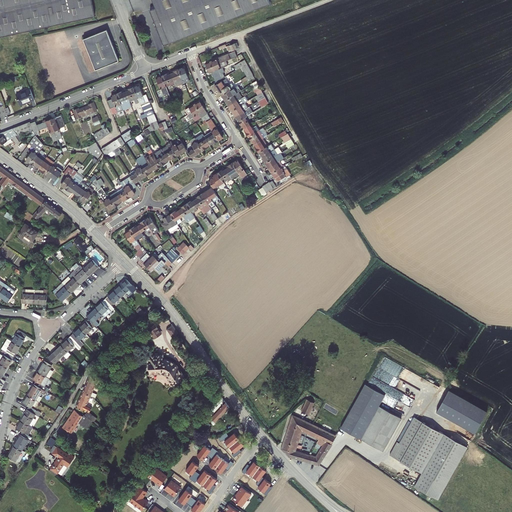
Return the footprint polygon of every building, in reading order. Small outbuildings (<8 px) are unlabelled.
[(0,0),(0,38),(96,17),(92,0),(0,0)] [(152,0),(156,10),(150,12),(164,47),(271,4),(269,0),(152,0)] [(108,32),(85,41),(97,72),(120,62),(108,32)] [(205,62),(207,67),(225,60),(236,55),(234,51),(205,62)] [(227,64),(225,60),(207,67),(209,72),(227,64)] [(252,73),(247,62),(242,66),(247,75),(252,73)] [(183,66),(179,68),(183,80),(184,83),(184,82),(189,80),(183,66)] [(183,80),(179,68),(174,70),(174,72),(172,73),(171,73),(174,82),(175,84),(183,80)] [(161,75),(166,86),(174,82),(171,73),(169,74),(167,75),(166,73),(161,75)] [(165,100),(171,98),(166,86),(161,75),(156,77),(161,88),(160,88),(165,100)] [(226,77),(221,80),(225,86),(230,83),(226,77)] [(215,84),(222,95),(234,87),(232,82),(230,83),(225,86),(221,80),(215,84)] [(139,85),(134,87),(137,94),(138,97),(140,102),(142,108),(145,113),(146,113),(153,110),(149,101),(146,102),(139,85)] [(137,94),(134,87),(129,88),(130,90),(127,91),(126,91),(130,101),(134,100),(136,104),(140,102),(138,97),(137,94)] [(222,95),(225,100),(236,92),(238,91),(234,87),(222,95)] [(20,105),(35,100),(30,89),(16,94),(20,105)] [(122,93),(121,92),(116,94),(120,101),(121,104),(122,107),(123,110),(132,106),(130,101),(126,91),(124,92),(122,93)] [(259,99),(265,96),(262,91),(256,95),(259,99)] [(225,100),(228,105),(240,98),(236,92),(225,100)] [(121,104),(120,101),(116,94),(112,95),(113,98),(107,101),(113,114),(123,110),(122,107),(121,104)] [(265,96),(259,99),(263,105),(269,101),(266,95),(265,96)] [(228,105),(232,110),(246,101),(242,96),(240,98),(228,105)] [(202,105),(199,101),(185,110),(188,114),(189,113),(202,105)] [(246,101),(232,110),(235,115),(249,106),(246,101)] [(89,106),(84,108),(87,115),(96,111),(93,103),(89,105),(89,106)] [(208,114),(202,105),(189,113),(188,114),(191,118),(194,117),(196,121),(201,118),(208,114)] [(235,115),(238,120),(248,114),(250,112),(249,110),(251,108),(249,106),(235,115)] [(77,119),(87,115),(84,108),(79,110),(78,109),(74,111),(77,119)] [(145,113),(142,108),(138,110),(141,119),(147,116),(146,113),(145,113)] [(216,128),(214,124),(208,114),(201,118),(203,121),(205,120),(212,131),(214,134),(219,140),(223,137),(217,128),(216,128)] [(251,118),(248,114),(238,120),(241,124),(242,123),(244,126),(245,127),(250,124),(250,123),(248,120),(251,118)] [(51,119),(59,139),(62,138),(60,132),(59,132),(57,129),(65,126),(61,115),(51,119)] [(101,123),(98,116),(92,119),(95,125),(101,123)] [(59,139),(51,119),(37,125),(35,121),(31,123),(33,129),(35,135),(40,134),(39,130),(48,127),(54,141),(59,139)] [(246,131),(248,136),(258,130),(255,124),(252,126),(250,123),(250,124),(245,127),(245,128),(247,131),(246,131)] [(22,133),(19,126),(13,128),(0,133),(0,145),(4,143),(11,139),(13,138),(17,144),(20,142),(16,136),(18,134),(22,133)] [(134,137),(131,129),(121,135),(126,142),(134,137)] [(264,136),(260,129),(258,130),(248,136),(251,140),(253,139),(254,141),(255,143),(263,137),(264,136)] [(212,131),(204,136),(206,139),(210,144),(211,143),(214,142),(214,143),(219,140),(214,134),(212,131)] [(282,135),(286,141),(291,138),(288,132),(282,135)] [(44,145),(35,135),(35,136),(30,143),(36,147),(26,160),(31,163),(36,155),(44,145)] [(268,145),(263,137),(255,143),(256,144),(257,146),(256,147),(259,151),(268,145)] [(203,151),(198,144),(197,141),(195,138),(190,141),(195,148),(188,152),(191,157),(193,157),(203,151)] [(210,144),(206,139),(204,141),(202,138),(197,141),(198,144),(203,151),(207,148),(206,146),(209,145),(210,144)] [(286,141),(289,147),(294,144),(291,138),(286,141)] [(187,150),(182,142),(177,146),(176,143),(173,145),(172,142),(169,143),(170,145),(171,146),(173,149),(177,156),(187,150)] [(259,151),(262,156),(275,148),(272,143),(268,145),(259,151)] [(177,156),(173,149),(171,146),(170,145),(167,147),(162,150),(165,154),(169,160),(170,159),(172,157),(173,159),(177,156)] [(262,156),(265,161),(276,154),(281,152),(278,146),(275,148),(262,156)] [(122,152),(119,147),(118,147),(115,149),(113,150),(116,154),(116,155),(122,152)] [(102,152),(100,148),(94,152),(93,151),(92,151),(91,152),(98,158),(102,152)] [(167,160),(169,160),(165,154),(162,150),(162,149),(154,154),(155,156),(162,166),(166,163),(165,162),(167,160)] [(153,170),(154,169),(157,167),(157,169),(162,166),(155,156),(154,154),(151,150),(148,152),(151,155),(146,159),(153,170)] [(46,158),(41,154),(39,157),(36,155),(31,163),(35,166),(36,164),(38,166),(40,167),(44,161),(46,158)] [(276,154),(265,161),(269,166),(280,159),(276,154)] [(54,163),(46,158),(44,161),(40,167),(41,168),(43,170),(42,171),(46,174),(52,166),(53,165),(54,163)] [(153,170),(146,159),(145,158),(138,163),(140,166),(146,176),(150,173),(149,172),(152,170),(153,170)] [(237,159),(233,162),(240,173),(242,176),(246,173),(237,159)] [(269,166),(272,171),(283,164),(280,159),(269,166)] [(59,165),(55,162),(54,163),(53,165),(52,166),(46,174),(50,177),(51,177),(56,181),(63,171),(58,167),(59,165)] [(226,168),(232,178),(240,173),(233,162),(229,164),(230,166),(227,167),(226,168)] [(283,164),(272,171),(276,178),(278,180),(279,179),(290,172),(285,163),(283,164)] [(0,174),(4,177),(0,182),(0,183),(4,187),(8,181),(12,183),(16,178),(0,166),(0,174)] [(146,176),(140,166),(135,169),(137,172),(130,176),(131,176),(135,183),(146,176)] [(76,174),(77,172),(73,169),(73,170),(68,167),(64,173),(68,176),(61,185),(66,188),(70,182),(72,179),(74,177),(76,174)] [(222,169),(218,172),(224,181),(229,178),(229,179),(232,178),(226,168),(225,169),(222,170),(222,169)] [(218,172),(213,174),(214,176),(209,179),(215,187),(219,184),(224,181),(218,172)] [(84,179),(76,174),(74,177),(82,182),(84,179)] [(126,190),(131,197),(135,194),(132,189),(137,186),(135,183),(131,176),(121,182),(122,184),(124,187),(126,190)] [(82,182),(74,177),(72,179),(70,182),(66,188),(69,191),(70,189),(73,191),(74,192),(79,186),(82,182)] [(46,200),(16,178),(12,183),(33,199),(42,205),(42,206),(46,200)] [(89,187),(82,182),(79,186),(74,192),(75,193),(78,195),(77,196),(81,199),(86,191),(87,190),(89,187)] [(94,190),(89,187),(87,190),(86,191),(81,199),(85,202),(94,190)] [(102,187),(98,190),(110,210),(115,207),(110,200),(109,197),(107,194),(102,187)] [(125,198),(126,200),(131,197),(126,190),(124,187),(117,192),(118,195),(122,201),(123,200),(125,198)] [(206,190),(202,193),(209,203),(211,205),(215,202),(206,190)] [(109,197),(107,194),(109,197),(110,200),(115,207),(119,204),(118,203),(121,201),(122,201),(118,195),(117,192),(116,192),(109,197)] [(196,198),(195,199),(199,204),(202,208),(205,212),(208,210),(215,220),(219,217),(214,210),(212,207),(211,205),(209,203),(202,193),(198,195),(199,197),(196,198)] [(192,201),(191,200),(187,203),(193,212),(198,209),(196,206),(199,204),(195,199),(194,200),(192,201)] [(62,213),(46,200),(42,206),(42,205),(33,215),(38,219),(47,209),(58,218),(62,213)] [(181,209),(180,209),(183,215),(185,218),(189,215),(191,218),(195,215),(193,212),(187,203),(182,206),(183,207),(181,209)] [(181,216),(183,215),(180,209),(179,210),(176,212),(175,210),(171,213),(178,223),(183,219),(181,216)] [(5,216),(13,221),(16,217),(7,212),(5,216)] [(169,229),(178,223),(171,213),(164,218),(166,221),(167,223),(166,224),(169,229)] [(157,234),(159,233),(161,232),(150,216),(146,219),(153,228),(157,234)] [(201,224),(197,218),(193,220),(197,227),(199,226),(202,232),(205,230),(201,224)] [(139,225),(143,231),(146,229),(147,232),(153,228),(146,219),(142,222),(143,223),(140,225),(139,225)] [(39,232),(26,224),(18,235),(23,238),(25,235),(33,241),(39,232)] [(135,226),(131,229),(136,237),(139,235),(138,234),(143,231),(139,225),(138,226),(136,227),(135,226)] [(185,225),(181,227),(185,234),(190,231),(185,225)] [(136,237),(131,229),(126,232),(134,243),(136,242),(141,249),(136,253),(139,255),(144,251),(144,250),(142,248),(142,247),(136,237)] [(85,244),(83,242),(80,237),(77,239),(76,238),(73,239),(82,253),(84,252),(86,254),(94,249),(91,245),(87,248),(85,244)] [(184,241),(181,245),(186,249),(190,246),(184,241)] [(176,246),(167,255),(170,258),(174,262),(181,255),(176,250),(177,248),(176,246)] [(142,258),(149,266),(160,255),(156,251),(152,256),(150,253),(148,252),(147,253),(142,258)] [(160,255),(149,266),(153,269),(156,266),(159,269),(167,261),(170,265),(174,262),(170,258),(167,255),(164,253),(161,256),(160,255)] [(99,266),(93,260),(83,268),(90,275),(99,266)] [(90,275),(83,268),(81,265),(71,274),(81,284),(90,275)] [(81,284),(71,274),(69,276),(62,282),(62,283),(71,292),(81,284)] [(120,283),(113,289),(120,296),(126,290),(130,293),(135,288),(126,278),(120,283)] [(71,292),(62,283),(53,292),(62,301),(71,292)] [(15,291),(5,284),(0,290),(0,296),(8,302),(13,294),(15,291)] [(34,294),(35,290),(22,289),(21,303),(34,303),(34,294)] [(120,296),(113,289),(104,297),(111,304),(120,296)] [(47,304),(47,291),(44,290),(44,294),(34,294),(34,303),(47,304)] [(111,304),(104,297),(95,306),(102,313),(111,304)] [(89,316),(95,323),(98,321),(96,318),(102,313),(95,306),(89,311),(86,314),(89,316)] [(95,323),(89,316),(79,325),(86,332),(95,323)] [(86,332),(79,325),(70,334),(77,341),(86,332)] [(156,325),(149,329),(150,330),(154,336),(155,337),(161,333),(156,325)] [(180,335),(174,326),(169,330),(175,338),(180,335)] [(17,330),(11,340),(19,345),(25,335),(17,330)] [(77,341),(70,334),(61,342),(68,349),(74,343),(77,347),(80,344),(77,341)] [(0,349),(4,351),(13,356),(19,345),(11,340),(7,338),(6,339),(5,338),(4,340),(5,341),(0,349)] [(68,349),(61,342),(46,357),(54,362),(64,353),(67,356),(71,353),(68,349)] [(0,362),(7,367),(13,356),(4,351),(2,355),(0,353),(0,362)] [(155,356),(150,356),(151,365),(149,365),(150,369),(151,369),(152,375),(164,374),(167,376),(174,385),(185,377),(180,369),(177,366),(174,364),(170,362),(167,360),(164,359),(164,355),(161,355),(161,353),(155,353),(155,356)] [(44,361),(38,371),(46,376),(49,378),(53,371),(50,369),(52,365),(44,361)] [(36,381),(34,383),(45,390),(47,387),(44,386),(49,378),(46,376),(38,371),(33,379),(36,381)] [(101,384),(102,383),(96,374),(93,376),(92,374),(84,394),(91,397),(97,383),(101,384)] [(34,383),(28,394),(36,399),(39,395),(41,396),(43,392),(44,393),(45,390),(34,383)] [(340,427),(384,452),(402,418),(378,404),(384,393),(364,383),(340,427)] [(450,389),(437,410),(474,433),(487,412),(450,389)] [(275,402),(279,398),(274,393),(270,396),(275,402)] [(36,399),(28,394),(24,401),(30,405),(28,409),(36,414),(38,410),(32,406),(36,399)] [(84,394),(78,407),(85,411),(85,410),(91,412),(93,407),(87,405),(91,397),(84,394)] [(216,414),(227,402),(224,398),(220,402),(197,426),(201,429),(216,414)] [(309,418),(313,410),(316,406),(309,401),(302,413),(309,418)] [(216,414),(221,419),(231,408),(227,402),(216,414)] [(117,403),(107,414),(110,417),(119,406),(117,403)] [(28,409),(21,419),(30,424),(33,426),(39,416),(36,414),(28,409)] [(83,416),(76,411),(63,428),(69,433),(70,434),(83,416)] [(90,413),(87,417),(94,423),(97,419),(90,413)] [(201,429),(202,430),(213,419),(216,423),(221,419),(216,414),(201,429)] [(397,442),(390,455),(422,473),(415,486),(439,499),(468,446),(414,417),(400,443),(397,442)] [(29,438),(31,435),(29,434),(34,427),(33,426),(30,424),(21,419),(17,427),(23,430),(21,433),(29,438)] [(336,439),(324,434),(318,431),(312,428),(293,419),(282,452),(290,460),(319,468),(332,448),(331,447),(336,439)] [(315,422),(312,428),(318,431),(321,424),(315,422)] [(326,430),(324,434),(336,439),(338,435),(326,430)] [(21,433),(14,444),(23,449),(29,438),(21,433)] [(234,433),(225,441),(229,447),(239,439),(234,433)] [(239,439),(229,447),(234,453),(244,445),(239,439)] [(16,459),(23,449),(14,444),(8,454),(16,459)] [(69,453),(58,446),(54,452),(60,456),(62,457),(60,459),(59,458),(53,468),(60,472),(66,463),(70,465),(76,455),(70,451),(69,453)] [(205,446),(197,456),(203,461),(211,451),(205,446)] [(217,455),(209,465),(215,470),(223,460),(217,455)] [(223,460),(215,470),(221,475),(229,465),(223,460)] [(252,475),(260,466),(254,461),(247,471),(252,475)] [(192,462),(186,471),(192,476),(199,467),(192,462)] [(266,471),(260,466),(252,475),(259,480),(266,471)] [(154,468),(148,477),(152,480),(155,482),(154,482),(160,486),(167,477),(162,473),(161,473),(154,468)] [(204,471),(197,481),(203,486),(210,476),(204,471)] [(210,476),(203,486),(209,491),(217,481),(210,476)] [(265,478),(258,487),(264,492),(271,483),(265,478)] [(171,481),(164,490),(174,497),(181,488),(171,481)] [(242,486),(232,499),(242,507),(252,494),(242,486)] [(144,500),(142,498),(147,492),(140,487),(129,501),(141,511),(148,503),(147,501),(145,499),(144,500)] [(192,494),(186,489),(179,499),(185,504),(192,494)] [(199,511),(205,504),(199,499),(191,509),(195,511),(199,511)]
